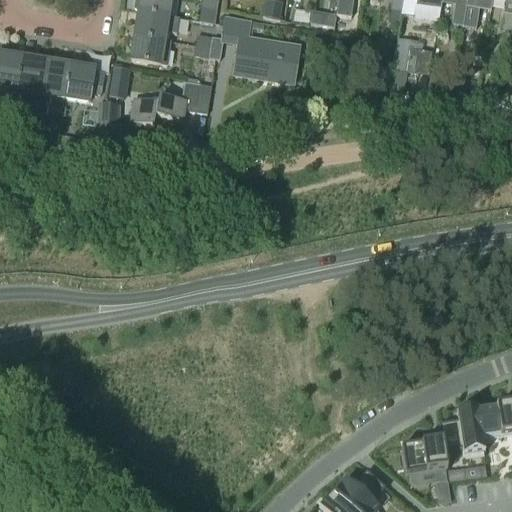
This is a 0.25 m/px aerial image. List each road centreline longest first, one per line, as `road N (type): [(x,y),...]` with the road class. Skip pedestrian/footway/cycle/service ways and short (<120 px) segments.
road 1 (residential): [(0,221),(273,163),(511,130)]
road 2 (secondary): [(210,294),(511,240)]
road 3 (residential): [(274,511),(348,445),(433,394),(511,364)]
road 4 (secondary): [(0,337),(161,311),(210,294)]
road 5 (secondary): [(210,294),(100,304),(0,296)]
road 6 (residential): [(110,0),(96,34),(17,19),(8,0)]
